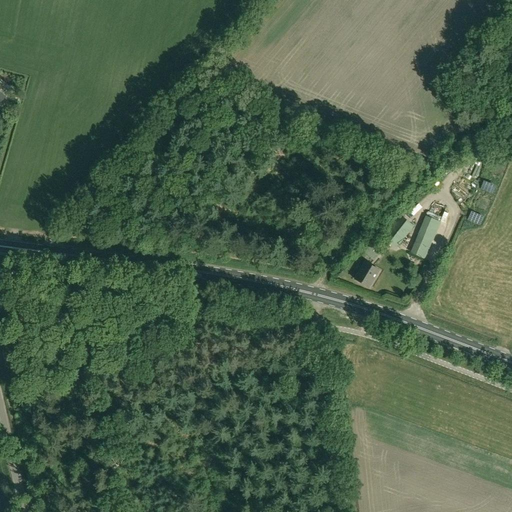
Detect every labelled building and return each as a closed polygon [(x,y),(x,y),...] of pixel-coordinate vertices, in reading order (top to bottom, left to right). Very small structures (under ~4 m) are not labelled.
[(462,189),(469,196),(476,189),(469,182),(462,189)] [(91,208),(88,212),(93,216),(97,213),(91,208)] [(396,248),(415,227),(403,216),(384,236),(396,248)] [(426,216),(418,235),(433,241),(441,221),(426,216)] [(378,256),(384,249),(376,240),(369,247),(378,256)] [(409,253),(425,259),(430,247),(414,241),(409,253)] [(426,271),(430,261),(414,255),(410,264),(426,271)] [(370,288),(380,272),(366,263),(355,279),(370,288)]
